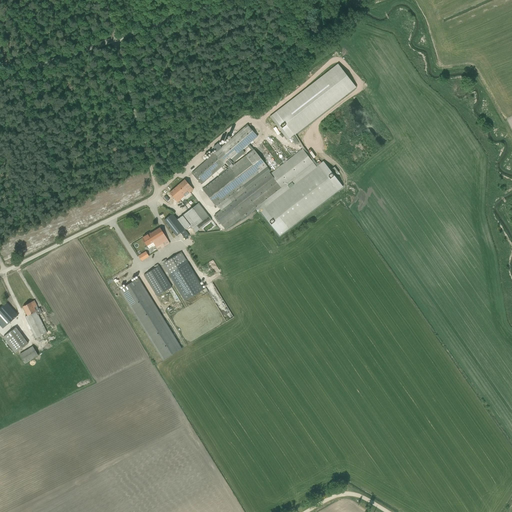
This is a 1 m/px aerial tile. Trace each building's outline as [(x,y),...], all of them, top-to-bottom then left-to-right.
[(356,87),(337,64),(269,116),(288,140),(356,87)] [(242,149),(257,137),(247,125),(193,171),(190,167),(187,169),(201,184),(230,159),(232,162),(245,152),(242,149)] [(241,218),(255,208),(258,211),(260,210),(280,235),(343,186),(324,161),(316,167),(302,149),(270,174),(269,172),(271,171),(254,149),(202,189),(210,199),(209,200),(211,203),(212,201),(216,207),(217,206),(220,210),(214,215),(225,229),(241,217),(241,218)] [(189,193),(193,189),(185,179),(165,197),(170,203),(175,199),(177,202),(184,196),(185,196),(189,192),(189,193)] [(195,232),(211,220),(199,203),(182,215),(195,232)] [(161,222),(173,237),(180,233),(185,238),(189,235),(184,229),(185,229),(172,213),(161,222)] [(158,250),(170,243),(160,227),(150,233),(150,232),(141,237),(147,246),(149,248),(153,246),(153,247),(155,245),(158,250)] [(190,246),(201,265),(211,258),(199,240),(190,246)] [(146,251),(138,255),(141,260),(149,256),(146,251)] [(184,300),(204,289),(181,252),(162,264),(184,300)] [(157,296),(172,287),(158,264),(154,266),(155,268),(144,275),(157,296)] [(162,360),(182,348),(138,278),(119,290),(162,360)] [(36,338),(47,332),(38,314),(42,312),(40,308),(39,308),(34,300),(23,306),(27,315),(25,316),(36,338)] [(8,325),(18,316),(6,302),(0,306),(0,324),(3,328),(7,325),(8,325)] [(15,353),(28,343),(16,327),(3,337),(15,353)] [(33,346),(19,354),(25,363),(38,355),(33,346)]
